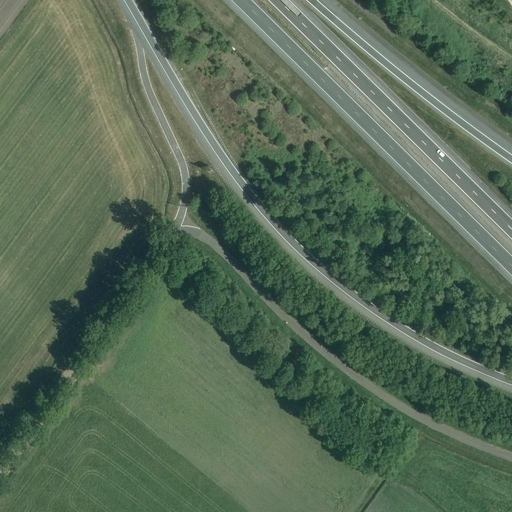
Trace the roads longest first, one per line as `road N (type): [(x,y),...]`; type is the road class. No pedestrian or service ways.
road 1 (unclassified): [(511,459),(373,390),(307,338),(218,248),(181,230),(0,467)]
road 2 (trunk): [(126,0),(233,173),(294,245),(401,328),(511,382)]
road 3 (motorway): [(240,0),(511,267)]
road 4 (motorway): [(511,229),(277,0)]
road 5 (trunk): [(511,160),(311,0)]
